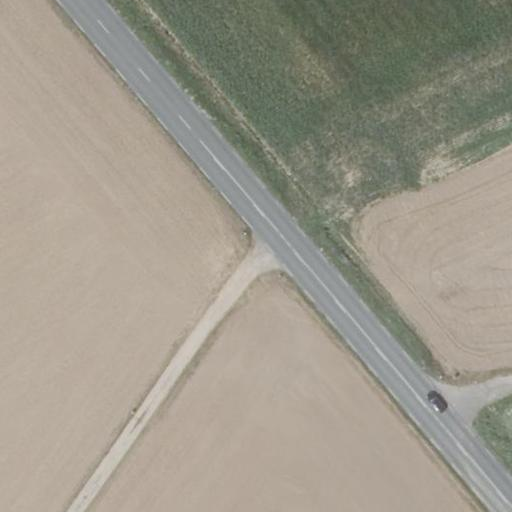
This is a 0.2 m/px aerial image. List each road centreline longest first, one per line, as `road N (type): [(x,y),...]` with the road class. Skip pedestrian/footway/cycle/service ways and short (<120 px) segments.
road 1 (primary): [(511,503),(84,0)]
road 2 (track): [(89,511),(286,238)]
